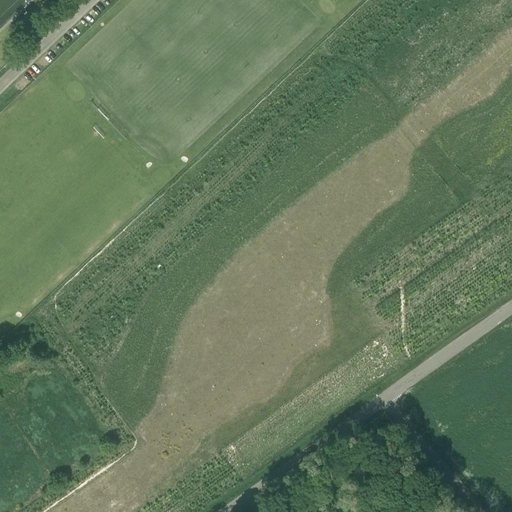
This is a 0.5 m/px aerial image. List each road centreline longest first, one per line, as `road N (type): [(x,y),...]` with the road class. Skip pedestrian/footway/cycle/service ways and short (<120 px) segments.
road 1 (unclassified): [(228,511),(384,400)]
road 2 (unclassified): [(384,400),(511,308)]
road 3 (unclassified): [(481,511),(384,400)]
road 4 (unclassified): [(89,0),(0,86)]
